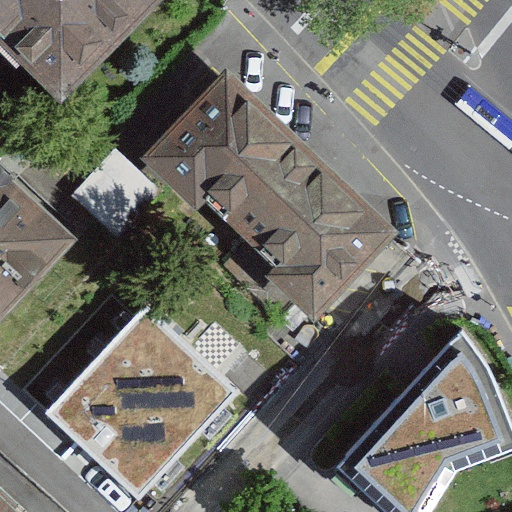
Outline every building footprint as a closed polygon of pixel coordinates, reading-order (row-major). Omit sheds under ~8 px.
[(0,0),(0,20),(68,87),(153,0),(0,0)] [(232,56),(154,138),(203,184),(215,171),(293,245),(281,257),(321,295),(398,215),(232,56)] [(121,155),(79,201),(124,242),(166,196),(121,155)] [(0,174),(0,313),(1,315),(71,241),(0,174)] [(234,390),(146,311),(53,414),(141,493),(234,390)] [(506,439),(461,356),(359,467),(404,511),(416,511),(449,460),(506,439)]
